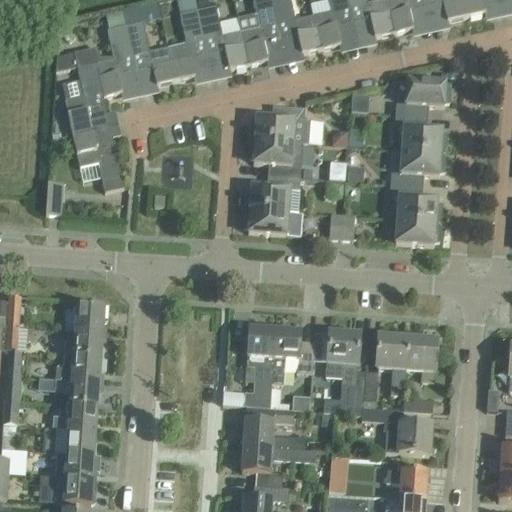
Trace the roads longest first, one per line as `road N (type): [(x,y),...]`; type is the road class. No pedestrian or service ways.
road 1 (residential): [(134,511),(151,263)]
road 2 (residential): [(231,100),(472,46)]
road 3 (residential): [(472,46),(456,285)]
road 4 (residential): [(456,285),(221,268)]
road 5 (residential): [(461,511),(476,286)]
road 6 (residential): [(498,288),(511,86)]
road 7 (unclassified): [(221,268),(231,100)]
road 8 (residential): [(151,263),(0,253)]
road 9 (residential): [(141,155),(134,122),(231,100)]
